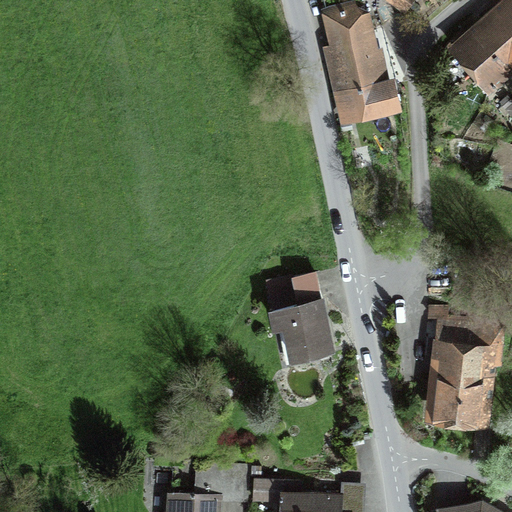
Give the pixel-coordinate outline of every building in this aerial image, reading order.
[(367,0),(333,0),(318,3),(343,130),(401,119),(389,62),(380,63),(367,0)] [(421,0),(384,0),(408,18),(421,0)] [(511,0),(489,0),(442,45),(486,90),(511,65),(511,0)] [(321,285),(274,295),(287,356),(334,346),(321,285)] [(501,326),(446,317),(432,406),(487,415),(501,326)] [(202,491),(173,489),(171,511),(216,511),(217,500),(246,502),(249,463),(205,460),(202,491)] [(301,479),(255,476),(254,498),(283,500),(282,511),(355,511),(357,494),(300,490),(301,479)]
